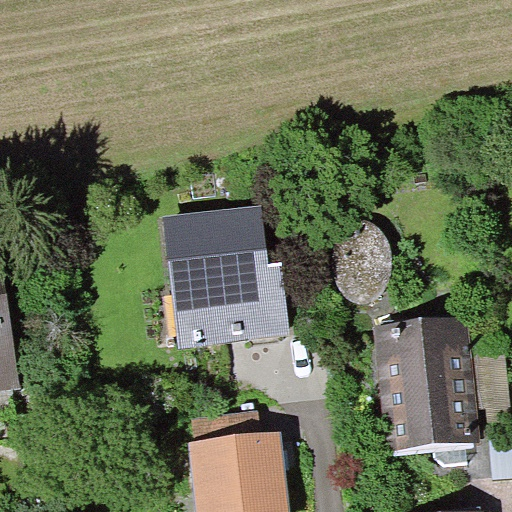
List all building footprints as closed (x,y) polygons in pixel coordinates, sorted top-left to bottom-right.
[(234,175),(186,182),(188,196),(237,189),(234,175)] [(188,349),(279,339),(272,276),(259,277),(253,219),(162,229),(169,291),(181,290),(188,349)] [(365,305),(374,298),(372,237),(364,232),(354,231),(345,234),(337,241),(333,256),(332,270),(333,282),(339,297),(346,304),(355,307),(365,305)] [(467,445),(467,444),(455,330),(376,339),(388,452),(428,448),(430,463),(439,471),(462,468),(460,446),(467,445)] [(0,447),(15,445),(0,342),(0,447)] [(491,485),(510,483),(506,444),(487,446),(491,485)] [(270,511),(264,452),(177,461),(182,511),(270,511)]
